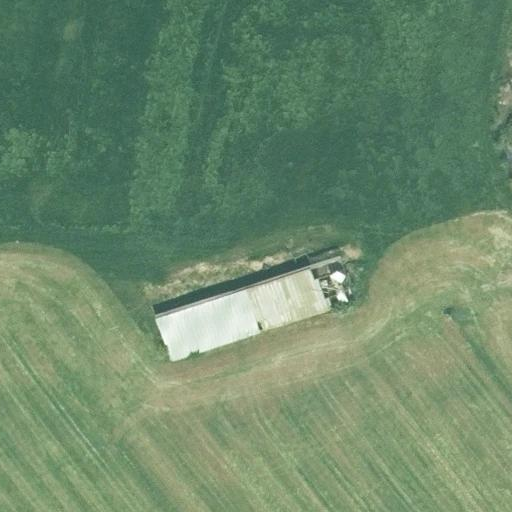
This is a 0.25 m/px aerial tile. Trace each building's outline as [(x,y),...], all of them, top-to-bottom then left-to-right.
[(511,150),(503,151),(505,186),(511,185),(511,150)] [(298,185),(330,179),(326,156),(294,162),(298,185)] [(277,235),(303,220),(298,211),(272,226),(277,235)] [(432,255),(423,230),(398,239),(395,231),(369,240),(380,270),(374,272),(386,305),(419,294),(408,264),(432,255)] [(282,319),(349,300),(337,258),(148,311),(160,352),(282,319)] [(141,325),(132,335),(140,341),(134,347),(153,363),(160,355),(152,347),(158,340),(141,325)] [(94,333),(71,341),(78,364),(87,362),(93,382),(124,372),(120,360),(104,365),(94,333)]
